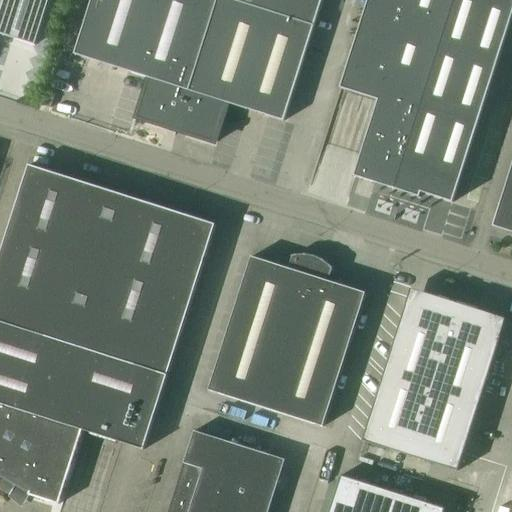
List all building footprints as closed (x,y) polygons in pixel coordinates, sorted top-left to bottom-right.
[(0,0),(0,34),(35,46),(49,0),(0,0)] [(178,126),(218,0),(92,0),(75,55),(150,79),(137,118),(166,128),(168,123),(178,126)] [(284,122),(314,27),(230,0),(218,0),(178,126),(188,129),(186,134),(216,143),(228,104),(284,122)] [(230,0),(314,27),(322,0),(230,0)] [(453,204),(511,15),(511,0),(368,0),(340,89),(378,101),(354,178),(420,199),(421,194),(453,204)] [(42,105),(49,108),(51,108),(55,94),(46,91),(42,105)] [(153,421),(216,225),(29,166),(0,256),(0,489),(10,495),(11,496),(16,486),(23,490),(30,494),(29,495),(59,505),(83,430),(132,446),(145,450),(145,449),(153,421)] [(511,197),(511,169),(503,195),(511,197)] [(511,197),(503,195),(493,227),(511,232),(511,197)] [(323,427),(366,294),(329,282),(333,269),(330,267),(328,264),(325,262),(322,260),(319,259),(316,258),(313,257),(310,256),(306,255),(303,255),(299,255),(296,255),(293,256),(289,269),(251,257),(208,391),(323,427)] [(458,472),(501,337),(506,320),(479,311),(479,309),(458,302),(458,304),(450,301),(450,300),(439,296),(438,298),(411,289),(405,307),(363,442),(458,472)] [(269,511),(286,460),(195,431),(168,511),(269,511)] [(444,511),(445,509),(341,476),(329,511),(444,511)]
